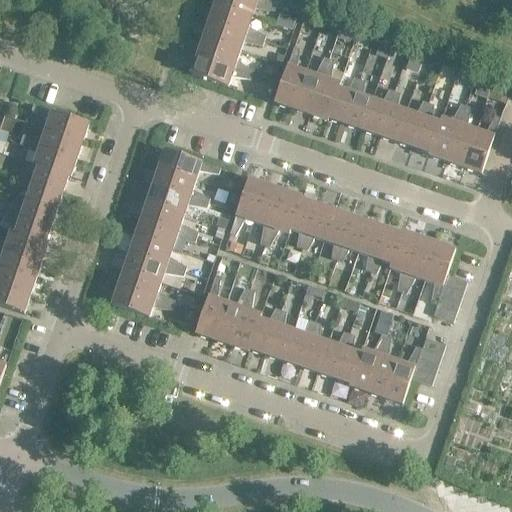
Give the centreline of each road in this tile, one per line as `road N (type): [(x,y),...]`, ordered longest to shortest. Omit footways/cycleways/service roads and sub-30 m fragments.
road 1 (residential): [(61,332),(425,459),(503,228)]
road 2 (unclassified): [(413,511),(312,488),(155,498),(17,460)]
road 3 (residential): [(503,228),(136,105)]
road 4 (residential): [(136,105),(61,332)]
road 5 (residential): [(0,58),(136,105)]
road 6 (residential): [(61,332),(17,460)]
